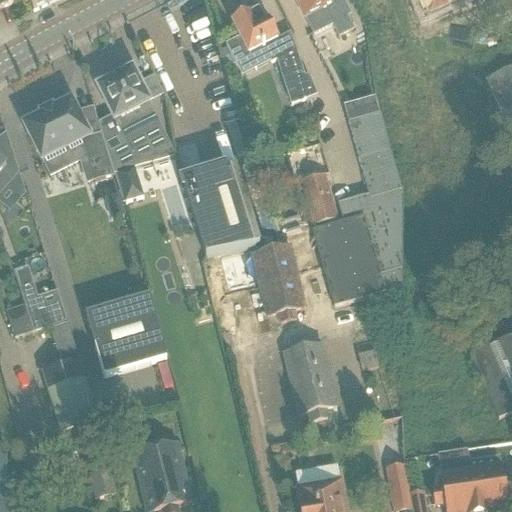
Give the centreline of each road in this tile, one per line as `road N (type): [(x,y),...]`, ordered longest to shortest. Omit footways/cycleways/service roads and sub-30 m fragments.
road 1 (residential): [(364,322),(408,314),(445,340),(511,320)]
road 2 (tertiary): [(0,64),(123,0)]
